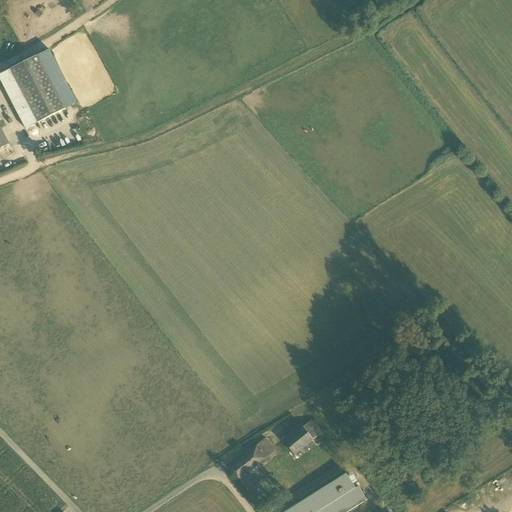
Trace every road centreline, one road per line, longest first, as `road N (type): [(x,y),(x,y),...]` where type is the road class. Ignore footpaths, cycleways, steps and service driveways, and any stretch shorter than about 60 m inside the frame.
road 1 (track): [(0,181),(144,138),(405,0)]
road 2 (residential): [(147,511),(215,468),(250,511)]
